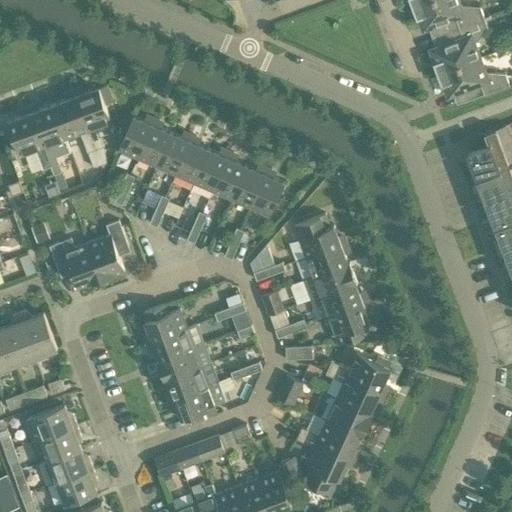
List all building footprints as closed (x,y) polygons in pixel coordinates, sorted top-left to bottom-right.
[(436,35),(483,17),(479,6),(459,5),(457,0),(428,0),(412,6),(417,17),(418,16),(423,29),(433,25),(436,35)] [(483,17),(436,35),(440,45),(430,49),(435,61),(433,62),(438,73),(479,57),(473,43),(488,29),(483,17)] [(484,71),(479,57),(438,73),(442,83),(443,83),(448,95),(458,91),(461,102),(483,94),(509,85),(504,73),(484,71)] [(114,128),(111,121),(104,102),(112,99),(107,85),(99,87),(98,86),(83,92),(77,88),(73,89),(101,163),(106,161),(104,146),(100,136),(113,131),(114,128)] [(69,91),(68,98),(53,103),(66,138),(80,133),(88,152),(93,166),(101,163),(73,89),(69,91)] [(38,109),(32,104),(28,106),(51,166),(54,174),(62,171),(56,157),(71,151),(66,138),(53,103),(38,109)] [(51,166),(28,106),(24,107),(23,114),(7,120),(20,155),(35,149),(43,169),(51,166)] [(137,157),(155,118),(151,116),(145,120),(133,115),(118,149),(137,157)] [(155,118),(137,157),(156,165),(171,131),(160,126),(159,119),(155,118)] [(476,174),(511,160),(511,144),(509,137),(511,136),(506,124),(469,138),(473,149),(468,151),(476,174)] [(171,131),(156,165),(175,174),(192,134),(188,132),(183,137),(171,131)] [(192,134),(175,174),(194,182),(209,148),(197,143),(196,136),(192,134)] [(209,148),(194,182),(212,190),(230,150),(226,149),(220,153),(209,148)] [(230,150),(212,190),(231,198),(246,164),(234,159),(233,152),(230,150)] [(246,164),(231,198),(250,206),(267,167),(263,165),(257,169),(246,164)] [(486,200),(511,190),(511,165),(478,178),(486,200)] [(267,167),(250,206),(269,215),(273,207),(277,197),(284,181),(272,175),(271,168),(267,167)] [(120,186),(128,190),(134,176),(127,172),(120,186)] [(19,180),(16,180),(8,184),(12,195),(23,191),(19,180)] [(128,190),(120,186),(114,200),(122,204),(128,190)] [(511,190),(486,200),(494,222),(511,215),(511,190)] [(155,208),(163,212),(169,198),(162,194),(155,208)] [(277,197),(273,207),(284,211),(288,202),(277,197)] [(167,209),(181,215),(185,204),(172,198),(167,209)] [(163,212),(155,208),(149,222),(157,226),(163,212)] [(193,224),(201,228),(207,214),(199,211),(193,224)] [(329,225),(325,213),(294,224),(306,256),(346,241),(345,237),(338,236),(333,224),(329,225)] [(88,241),(101,278),(125,269),(117,248),(128,244),(119,219),(106,224),(110,233),(88,241)] [(504,249),(511,245),(511,220),(496,227),(504,249)] [(34,226),(39,241),(50,237),(44,222),(34,226)] [(201,228),(193,224),(187,238),(194,242),(201,228)] [(230,241),(238,244),(244,230),(236,227),(230,241)] [(71,237),(62,240),(49,245),(59,270),(71,266),(78,286),(101,278),(88,241),(75,246),(71,237)] [(238,244),(230,241),(224,255),(232,258),(238,244)] [(346,241),(306,256),(313,275),(348,263),(348,262),(343,251),(348,245),(346,241)] [(28,252),(18,256),(21,265),(31,261),(28,252)] [(268,266),(271,274),(285,269),(282,261),(268,266)] [(310,298),(320,294),(355,282),(357,282),(349,261),(348,262),(348,263),(313,275),(303,279),(310,298)] [(271,274),(268,266),(253,271),(256,279),(271,274)] [(359,293),(355,282),(320,294),(327,314),(368,299),(366,294),(359,293)] [(281,300),(277,289),(262,295),(269,314),(284,308),(281,300)] [(368,299),(327,314),(338,343),(373,330),(365,308),(369,303),(368,299)] [(228,306),(232,314),(246,309),(243,301),(228,306)] [(147,342),(187,327),(180,307),(168,311),(165,303),(144,311),(147,319),(145,320),(150,332),(145,338),(147,342)] [(232,314),(228,306),(214,312),(217,320),(232,314)] [(19,311),(36,356),(58,348),(44,311),(29,317),(26,309),(19,311)] [(1,327),(15,364),(36,356),(19,311),(13,314),(16,322),(1,327)] [(289,323),(292,331),(306,326),(303,318),(289,323)] [(292,331),(289,323),(274,329),(277,337),(292,331)] [(254,332),(251,324),(237,330),(240,337),(254,332)] [(0,369),(15,364),(1,327),(0,327),(0,369)] [(159,359),(194,346),(187,327),(147,342),(148,346),(155,347),(159,358),(159,359)] [(167,378),(211,361),(204,342),(194,346),(159,359),(159,358),(157,359),(165,379),(167,379),(167,378)] [(312,344),(298,345),(285,346),(286,359),(313,357),(312,344)] [(328,366),(385,392),(387,389),(383,383),(390,367),(389,367),(391,361),(378,355),(375,361),(356,352),(349,368),(331,360),(328,366)] [(245,366),(248,374),(262,368),(259,360),(245,366)] [(167,378),(167,379),(171,390),(167,395),(168,399),(208,384),(219,380),(211,361),(167,378)] [(248,374),(245,366),(230,371),(233,379),(248,374)] [(370,412),(370,411),(377,397),(384,396),(385,392),(328,366),(325,373),(343,381),(336,396),(370,412)] [(286,374),(281,386),(276,395),(291,402),(301,380),(286,374)] [(54,381),(58,391),(65,389),(61,378),(54,381)] [(209,384),(168,399),(169,403),(176,404),(181,417),(186,415),(189,423),(216,413),(213,405),(216,403),(226,400),(219,380),(209,384)] [(58,391),(54,381),(48,383),(52,393),(58,391)] [(37,387),(41,398),(47,395),(43,385),(37,387)] [(41,398),(37,387),(31,389),(35,400),(41,398)] [(25,391),(29,402),(35,400),(31,389),(25,391)] [(29,402),(25,391),(18,394),(22,404),(29,402)] [(12,396),(16,407),(22,404),(18,394),(12,396)] [(16,407),(12,396),(5,398),(9,409),(16,407)] [(370,411),(370,412),(336,396),(326,418),(360,433),(360,434),(361,435),(372,412),(370,411)] [(30,416),(27,418),(26,423),(33,440),(41,437),(78,424),(73,412),(69,414),(65,403),(30,416)] [(353,448),(360,434),(360,433),(326,418),(319,433),(301,425),(298,432),(356,458),(357,454),(353,448)] [(239,426),(244,439),(251,436),(246,423),(239,426)] [(49,458),(81,447),(78,437),(82,436),(78,424),(41,437),(49,458)] [(244,439),(239,426),(232,429),(237,442),(244,439)] [(0,438),(5,451),(14,448),(6,427),(0,429),(0,438)] [(340,478),(347,462),(354,462),(356,458),(298,432),(295,438),(313,446),(304,467),(310,469),(303,484),(329,496),(338,477),(340,478)] [(219,433),(206,438),(196,442),(201,455),(211,451),(212,453),(224,448),(219,433)] [(176,449),(181,462),(188,460),(201,455),(196,442),(176,449)] [(49,458),(40,462),(48,483),(57,480),(94,466),(89,455),(85,456),(81,447),(49,458)] [(14,448),(5,451),(8,461),(17,458),(14,448)] [(182,466),(181,462),(176,449),(167,453),(173,470),(182,466)] [(294,453),(279,459),(287,479),(302,473),(294,453)] [(94,466),(57,480),(66,502),(97,490),(94,480),(98,478),(94,466)] [(279,469),(258,477),(271,511),(277,511),(278,509),(292,504),(279,469)] [(7,474),(0,476),(0,500),(4,511),(5,511),(19,506),(7,474)] [(271,511),(258,477),(238,484),(248,511),(271,511)] [(20,494),(29,490),(25,480),(16,483),(20,494)] [(201,486),(205,497),(195,500),(199,511),(222,511),(215,493),(211,482),(201,486)] [(222,511),(248,511),(238,484),(215,493),(222,511)] [(37,511),(29,490),(20,494),(27,511),(37,511)] [(199,511),(195,500),(174,508),(175,511),(199,511)] [(110,511),(110,510),(105,511),(102,501),(73,511),(110,511)]
